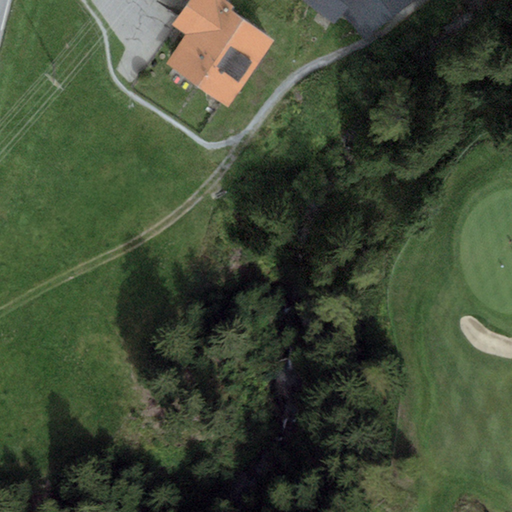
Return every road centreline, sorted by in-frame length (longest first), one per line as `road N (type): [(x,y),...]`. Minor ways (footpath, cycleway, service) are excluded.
road 1 (track): [(247,136),(146,237),(0,313)]
road 2 (track): [(425,0),(367,41),(300,73),(247,136)]
